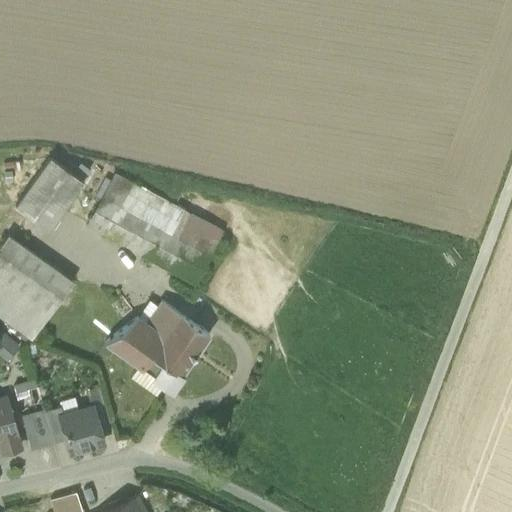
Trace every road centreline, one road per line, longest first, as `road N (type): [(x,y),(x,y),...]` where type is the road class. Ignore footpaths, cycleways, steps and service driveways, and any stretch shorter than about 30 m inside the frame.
road 1 (track): [(511,184),(388,511)]
road 2 (residential): [(0,490),(114,463),(160,461),(222,482),(274,511)]
